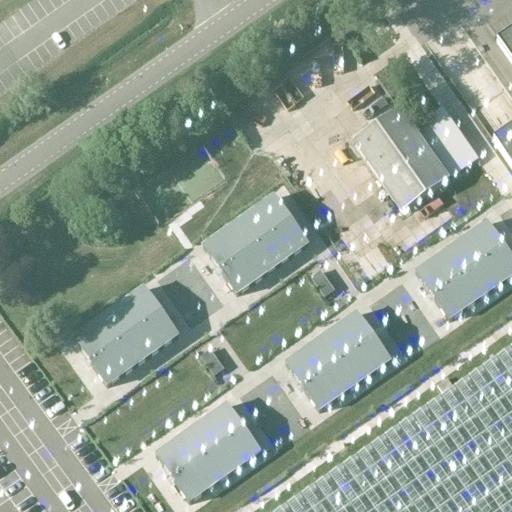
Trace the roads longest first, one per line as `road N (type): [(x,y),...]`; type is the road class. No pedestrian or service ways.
road 1 (tertiary): [(0,182),(259,0)]
road 2 (unknown): [(14,171),(76,260),(98,261),(137,239)]
